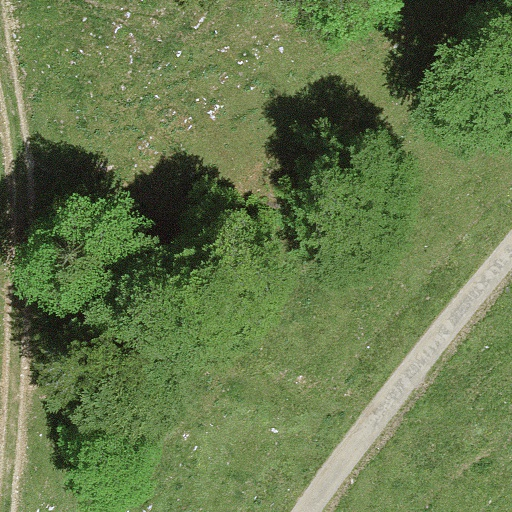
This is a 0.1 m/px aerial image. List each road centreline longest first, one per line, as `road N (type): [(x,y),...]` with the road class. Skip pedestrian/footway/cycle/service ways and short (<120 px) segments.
road 1 (track): [(0,24),(17,270),(3,511)]
road 2 (unclassified): [(308,511),(511,255)]
